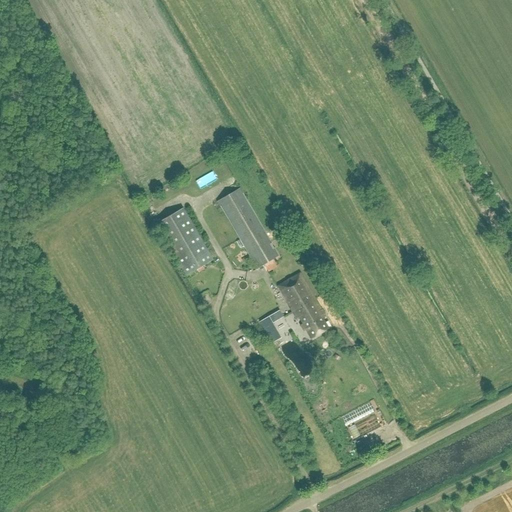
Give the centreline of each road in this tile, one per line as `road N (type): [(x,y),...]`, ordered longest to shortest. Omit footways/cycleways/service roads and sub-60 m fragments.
road 1 (track): [(511,253),(364,0)]
road 2 (track): [(218,249),(231,274),(213,314),(316,497)]
road 3 (unclassified): [(288,511),(511,397)]
